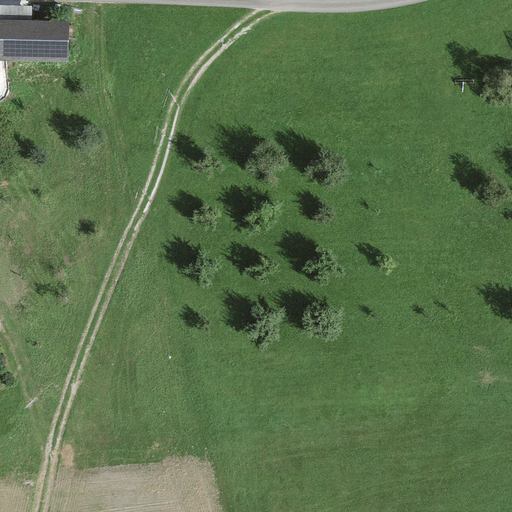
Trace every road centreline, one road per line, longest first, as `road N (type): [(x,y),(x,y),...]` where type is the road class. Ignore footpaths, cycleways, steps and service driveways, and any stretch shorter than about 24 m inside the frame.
road 1 (track): [(41,511),(75,376),(172,112),(208,57),(275,4)]
road 2 (track): [(385,0),(174,0)]
road 3 (track): [(0,309),(59,436)]
